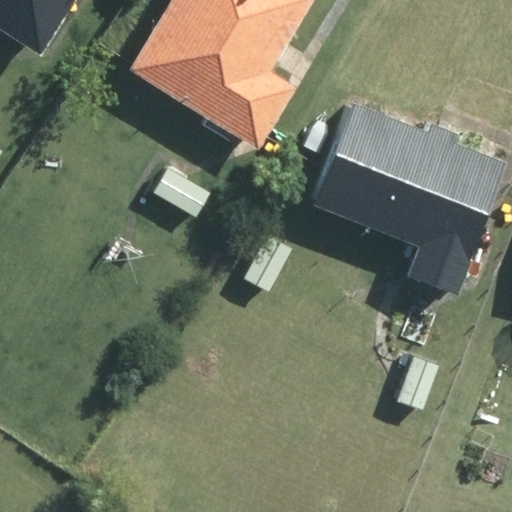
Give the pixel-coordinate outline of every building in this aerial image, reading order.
[(0,0),(0,46),(12,55),(49,0),(0,0)] [(155,0),(110,71),(233,150),(271,90),(245,73),(290,0),(155,0)] [(440,299),(490,165),(435,145),(438,138),(410,127),(407,134),(333,106),(295,206),(403,247),(390,280),(440,299)] [(167,205),(184,176),(159,162),(142,191),(167,205)] [(419,347),(430,315),(403,306),(392,338),(419,347)] [(409,409),(424,367),(399,359),(384,402),(409,409)] [(415,420),(382,409),(370,441),(403,454),(415,420)]
